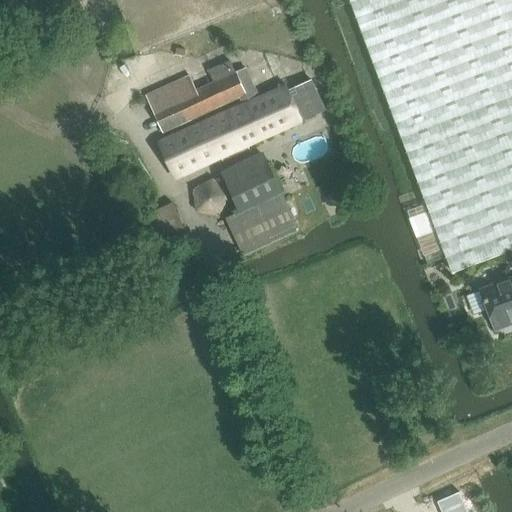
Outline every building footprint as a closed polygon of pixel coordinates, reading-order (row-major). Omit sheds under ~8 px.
[(511,249),(511,0),(351,0),(453,272),(511,249)] [(309,120),(316,117),(317,114),(326,110),(312,80),(296,88),(298,93),(292,96),(287,85),(260,98),(246,68),(236,72),(231,61),(210,71),(215,83),(197,91),(191,76),(147,96),(164,132),(241,97),(245,104),(161,142),(178,178),(306,119),(309,120)] [(300,230),(264,151),(221,170),(240,212),(227,218),(244,255),(300,230)] [(176,246),(190,240),(173,203),(147,215),(161,244),(172,238),(176,246)] [(495,326),(511,319),(511,278),(482,290),(495,326)]
